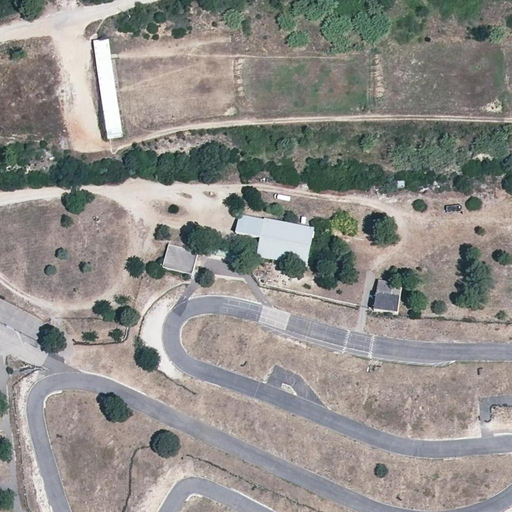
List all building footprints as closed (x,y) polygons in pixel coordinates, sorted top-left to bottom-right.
[(123,136),(109,41),(95,43),(109,138),(123,136)] [(306,268),(313,229),(265,219),(264,223),(241,219),(237,236),(261,241),(258,258),(306,268)] [(347,244),(348,238),(334,236),(333,242),(347,244)] [(192,274),(197,252),(169,247),(165,269),(192,274)] [(391,303),(394,285),(379,283),(377,301),(391,303)]
